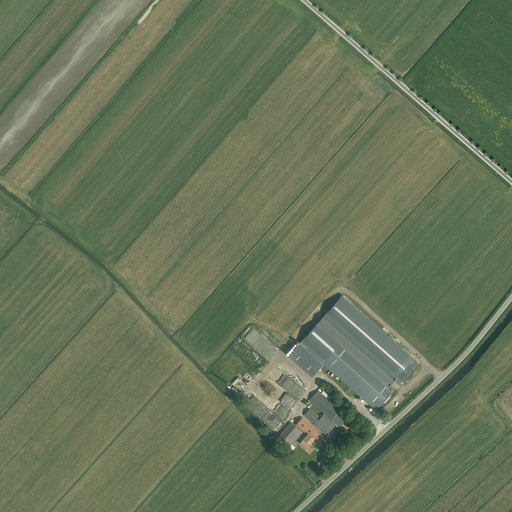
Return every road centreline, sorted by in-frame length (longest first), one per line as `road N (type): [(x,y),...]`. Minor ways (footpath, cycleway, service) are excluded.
road 1 (unclassified): [(295,511),(461,358),(511,295)]
road 2 (unclassified): [(511,182),(301,0)]
